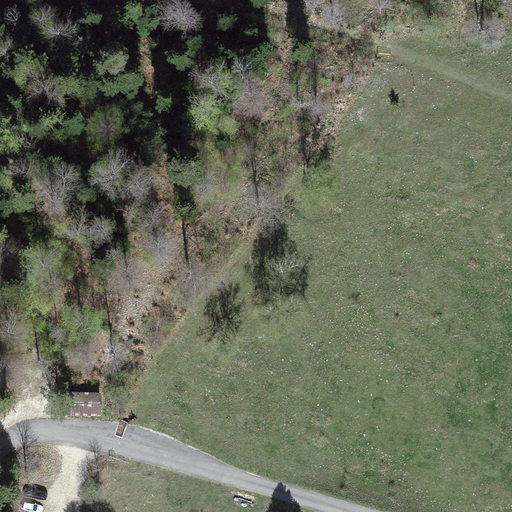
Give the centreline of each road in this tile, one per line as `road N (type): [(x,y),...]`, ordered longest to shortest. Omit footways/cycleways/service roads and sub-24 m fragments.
road 1 (track): [(0,11),(82,3),(225,7),(396,48)]
road 2 (unclassified): [(0,448),(27,435),(90,433),(357,511)]
